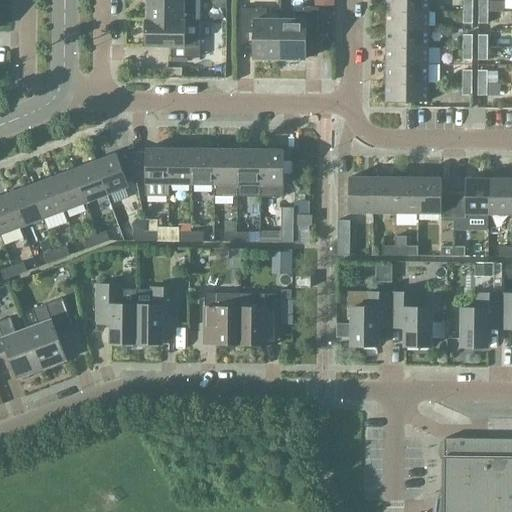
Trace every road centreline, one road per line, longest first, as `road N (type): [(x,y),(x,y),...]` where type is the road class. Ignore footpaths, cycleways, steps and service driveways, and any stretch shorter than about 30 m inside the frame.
road 1 (residential): [(299,389),(127,387),(0,431)]
road 2 (residential): [(351,103),(99,101)]
road 3 (residential): [(299,389),(511,391)]
road 4 (residential): [(511,139),(377,137),(361,128),(351,103)]
